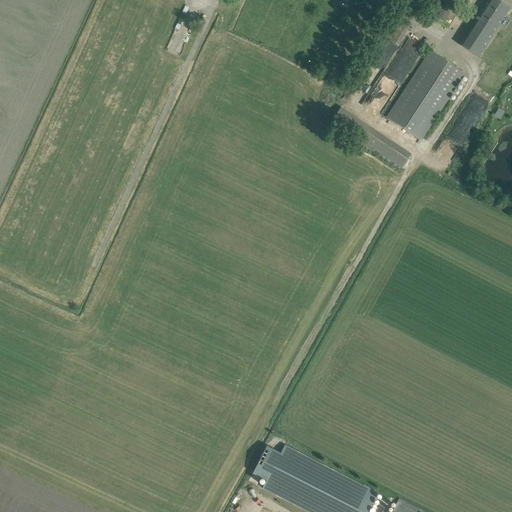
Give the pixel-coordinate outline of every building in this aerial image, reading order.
[(478,57),(510,8),(498,0),(488,0),(459,45),(478,57)] [(386,118),(421,140),(465,73),(431,51),(386,118)] [(466,123),(462,129),(469,133),(486,108),(471,99),(464,109),(471,113),(465,122),(466,123)] [(359,140),(402,168),(411,154),(368,125),(359,140)] [(267,480),(262,488),(308,511),(366,511),(376,493),(284,446),(280,454),(266,447),(253,473),(267,480)] [(397,503),(392,511),(426,511),(400,498),(397,503)]
